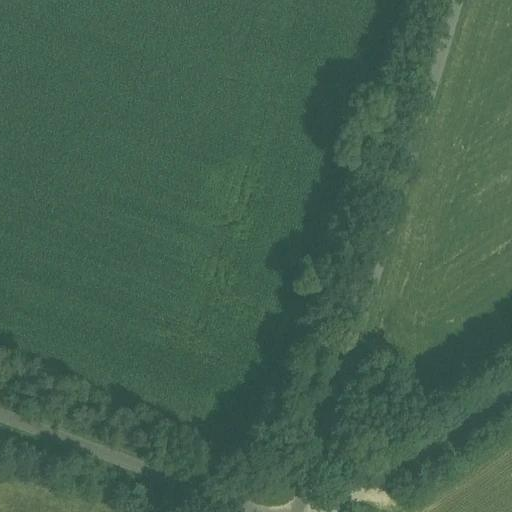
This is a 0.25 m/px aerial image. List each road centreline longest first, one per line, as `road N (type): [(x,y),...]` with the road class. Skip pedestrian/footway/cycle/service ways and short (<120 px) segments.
road 1 (residential): [(455,0),(297,511)]
road 2 (residential): [(0,423),(247,511)]
road 3 (residential): [(511,395),(323,511)]
